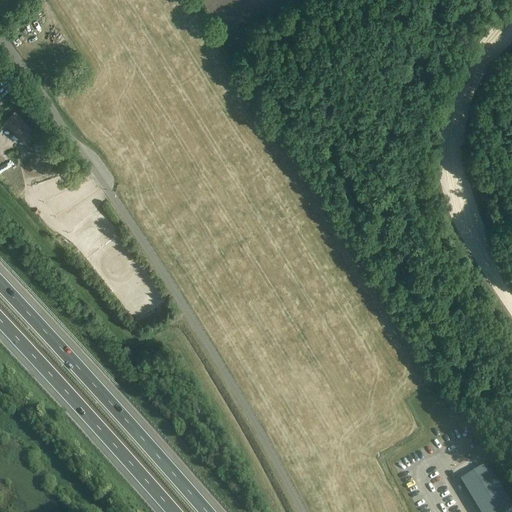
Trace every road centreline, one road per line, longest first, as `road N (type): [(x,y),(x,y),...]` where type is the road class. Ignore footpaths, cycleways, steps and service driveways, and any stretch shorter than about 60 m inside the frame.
road 1 (unclassified): [(301,511),(162,273),(0,36)]
road 2 (motorway): [(206,511),(0,282)]
road 3 (track): [(511,299),(460,203),(451,156),(461,93),(511,25)]
road 4 (motorway): [(0,321),(173,511)]
